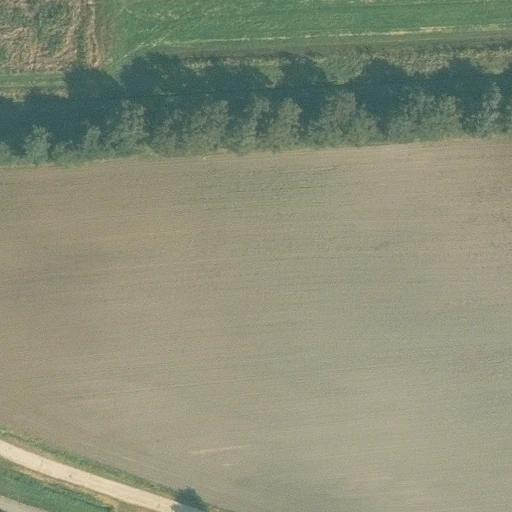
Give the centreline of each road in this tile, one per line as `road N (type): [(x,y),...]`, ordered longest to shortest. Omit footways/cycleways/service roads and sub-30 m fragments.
road 1 (track): [(0,114),(511,84)]
road 2 (track): [(182,511),(0,450)]
